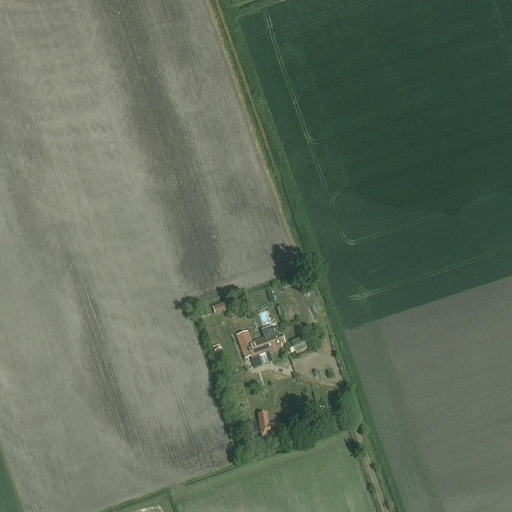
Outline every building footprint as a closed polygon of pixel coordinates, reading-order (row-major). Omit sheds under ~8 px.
[(227,302),(212,308),(214,314),(229,309),(227,302)] [(252,345),(248,334),(236,339),(245,361),(251,359),(252,362),(283,351),(281,348),(284,347),(281,338),(279,338),(278,336),(252,345)] [(290,343),(295,355),(307,350),(302,338),(290,343)] [(221,349),(213,352),(218,364),(226,361),(221,349)] [(257,416),(261,439),(280,436),(278,424),(269,425),(267,414),(257,416)]
